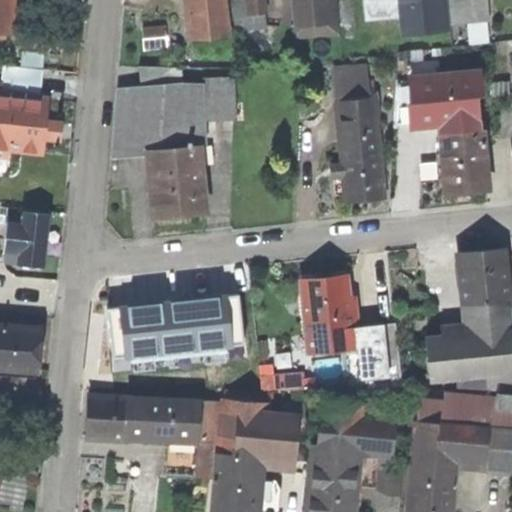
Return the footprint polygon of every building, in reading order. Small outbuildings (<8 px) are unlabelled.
[(0,0),(0,34),(18,36),(20,0),(0,0)] [(227,0),(183,0),(188,43),(231,39),(227,0)] [(268,16),(266,0),(232,0),(236,39),(266,30),(268,16)] [(291,0),(295,42),(340,38),(337,0),(291,0)] [(375,36),(402,34),(400,0),(394,0),(373,1),(375,36)] [(400,0),(402,34),(452,28),(450,0),(400,0)] [(450,0),(452,28),(468,27),(469,50),(492,48),(488,0),(450,0)] [(26,22),(24,49),(80,54),(82,27),(26,22)] [(144,53),(168,52),(167,29),(143,30),(144,53)] [(336,102),(370,98),(366,66),(332,69),(336,102)] [(438,137),(487,133),(482,70),(406,77),(411,132),(438,130),(438,137)] [(140,71),(142,90),(206,84),(202,71),(140,71)] [(113,159),(145,154),(201,149),(208,148),(208,125),(237,122),(236,80),(206,84),(142,90),(118,92),(113,159)] [(4,85),(0,84),(0,164),(11,166),(12,154),(43,157),(44,143),(62,145),(64,124),(47,123),(49,98),(3,94),(4,85)] [(344,206),(388,202),(378,98),(370,98),(336,102),(342,167),(329,168),(331,185),(342,183),(344,206)] [(493,194),(487,133),(438,137),(444,198),(493,194)] [(145,154),(151,224),(208,218),(201,149),(145,154)] [(46,270),(51,218),(24,215),(23,223),(10,222),(7,256),(19,257),(18,268),(46,270)] [(426,339),(430,387),(457,385),(511,379),(511,295),(508,251),(455,256),(461,326),(442,328),(443,337),(426,339)] [(299,282),(308,357),(350,353),(365,351),(363,331),(359,298),(352,299),(350,276),(299,282)] [(138,297),(141,323),(148,322),(151,352),(204,346),(200,316),(207,315),(204,289),(138,297)] [(0,375),(39,379),(43,327),(0,323),(0,375)] [(396,327),(363,331),(365,351),(350,353),(356,393),(403,392),(396,327)] [(511,379),(457,385),(457,396),(511,396),(511,379)] [(421,401),(419,423),(489,429),(485,473),(511,476),(511,396),(457,396),(444,394),(444,403),(421,401)] [(163,480),(214,484),(221,405),(89,395),(85,441),(166,447),(163,480)] [(305,511),(357,511),(363,459),(394,462),(400,407),(317,398),(305,511)] [(221,405),(214,484),(211,511),(259,511),(264,470),(293,473),(298,418),(269,415),(269,409),(221,405)] [(413,422),(405,511),(455,511),(459,471),(485,473),(489,429),(419,423),(413,422)] [(380,467),(377,495),(405,498),(408,470),(380,467)]
